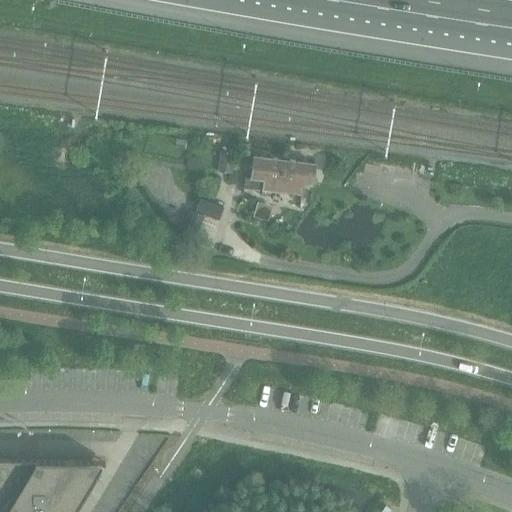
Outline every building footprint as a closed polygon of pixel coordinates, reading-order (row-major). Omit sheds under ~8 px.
[(220,151),(218,171),(232,173),(235,153),(220,151)] [(314,163),(253,155),(251,176),(245,176),(244,185),(263,188),(263,189),(302,194),(303,182),(310,183),(310,184),(312,184),(314,163)] [(150,164),(139,161),(136,174),(148,176),(150,164)] [(201,198),(196,210),(219,218),(223,207),(201,198)] [(192,210),(183,233),(194,237),(203,215),(192,210)] [(0,511),(72,511),(105,459),(0,457),(0,511)]
